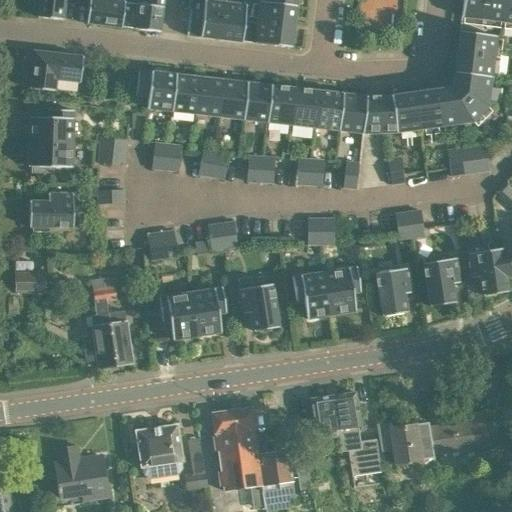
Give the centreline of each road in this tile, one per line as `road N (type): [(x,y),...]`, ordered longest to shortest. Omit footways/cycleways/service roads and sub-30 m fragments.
road 1 (tertiary): [(0,414),(455,343),(511,324)]
road 2 (residential): [(315,65),(408,69),(429,48),(434,0)]
road 3 (residential): [(0,29),(167,48)]
road 4 (residential): [(167,48),(315,65)]
